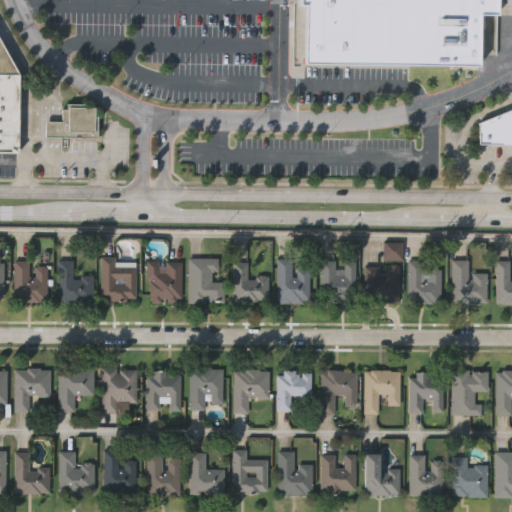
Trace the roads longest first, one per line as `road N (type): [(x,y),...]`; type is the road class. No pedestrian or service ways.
road 1 (tertiary): [(511,195),(0,187)]
road 2 (tertiary): [(0,212),(511,216)]
road 3 (residential): [(0,335),(511,336)]
